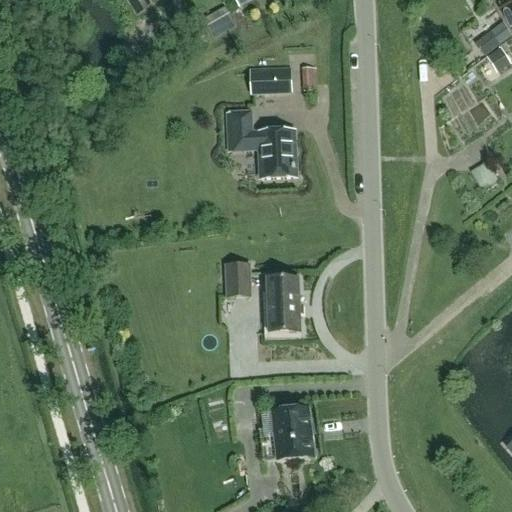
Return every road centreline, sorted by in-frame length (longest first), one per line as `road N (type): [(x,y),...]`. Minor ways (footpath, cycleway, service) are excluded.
road 1 (tertiary): [(402,511),(378,441),(361,0)]
road 2 (secondary): [(114,511),(0,117)]
